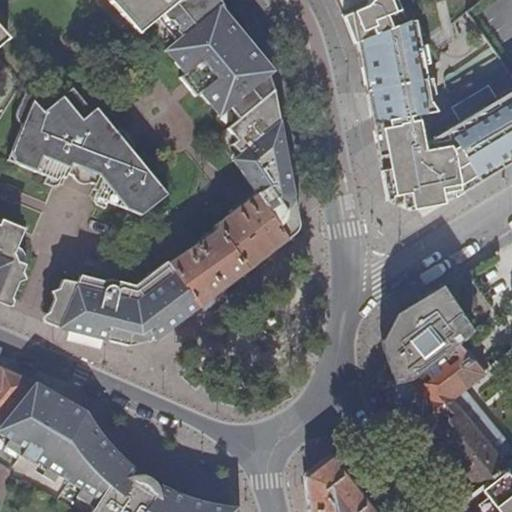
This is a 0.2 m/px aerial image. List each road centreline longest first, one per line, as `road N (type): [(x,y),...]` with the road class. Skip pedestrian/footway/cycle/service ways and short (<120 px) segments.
road 1 (tertiary): [(346,291),(308,78),(276,0)]
road 2 (residential): [(0,336),(212,431),(270,440)]
road 3 (residential): [(346,291),(378,282),(511,203)]
road 4 (tertiary): [(329,385),(423,511)]
